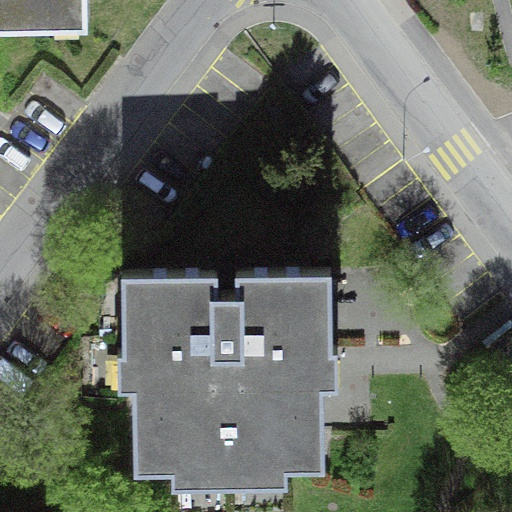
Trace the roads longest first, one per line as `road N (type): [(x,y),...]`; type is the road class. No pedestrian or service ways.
road 1 (residential): [(0,278),(214,0)]
road 2 (residential): [(345,0),(502,216)]
